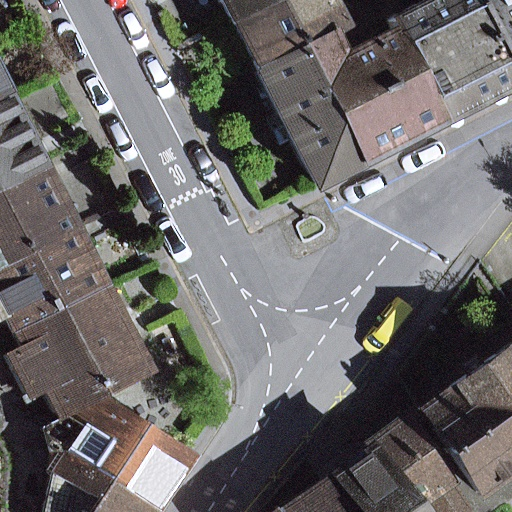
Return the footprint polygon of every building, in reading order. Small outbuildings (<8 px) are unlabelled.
[(265,0),(216,0),(227,20),(265,0)] [(295,46),(335,26),(334,23),(321,0),(265,0),(227,20),(252,68),(295,46)] [(334,0),(339,8),(354,0),(334,0)] [(388,29),(434,122),(509,83),(466,0),(424,0),(380,23),(385,31),(388,29)] [(511,0),(466,0),(509,83),(511,81),(511,0)] [(295,46),(354,162),(434,122),(388,29),(385,31),(371,38),(359,11),(344,18),(334,23),(335,26),(295,46)] [(252,68),(310,185),(354,162),(295,46),(252,68)] [(0,184),(36,165),(1,96),(0,96),(0,184)] [(0,261),(67,228),(36,165),(0,184),(0,261)] [(0,318),(2,317),(11,333),(98,288),(67,228),(0,261),(0,318)] [(53,416),(142,371),(98,288),(11,333),(19,349),(3,357),(23,396),(38,387),(53,416)] [(511,468),(511,343),(419,410),(477,493),(511,468)] [(146,507),(180,457),(95,400),(37,431),(49,453),(146,507)] [(467,511),(471,508),(404,419),(364,450),(409,509),(411,507),(424,497),(436,511),(467,511)] [(414,511),(411,507),(409,509),(364,450),(321,480),(344,511),(414,511)] [(143,511),(146,507),(49,453),(46,473),(49,476),(41,511),(143,511)] [(344,511),(321,480),(277,511),(276,511),(344,511)]
